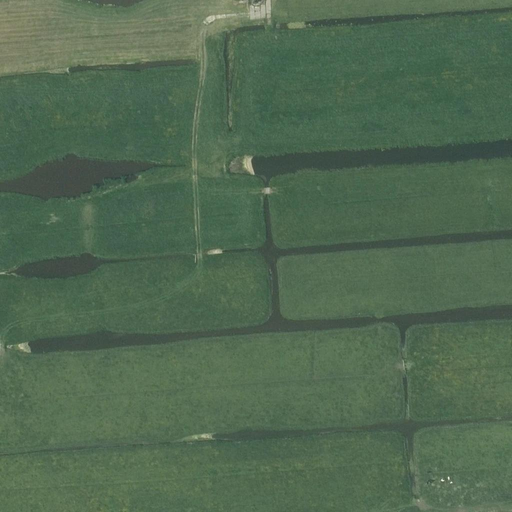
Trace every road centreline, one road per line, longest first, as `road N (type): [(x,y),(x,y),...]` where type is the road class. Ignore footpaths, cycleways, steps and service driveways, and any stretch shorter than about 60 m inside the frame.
road 1 (track): [(196,186),(199,263),(192,278),(163,295),(6,327),(2,387)]
road 2 (track): [(197,147),(511,121)]
road 3 (track): [(266,0),(263,12),(214,17),(199,37),(195,173),(196,186),(262,191)]
